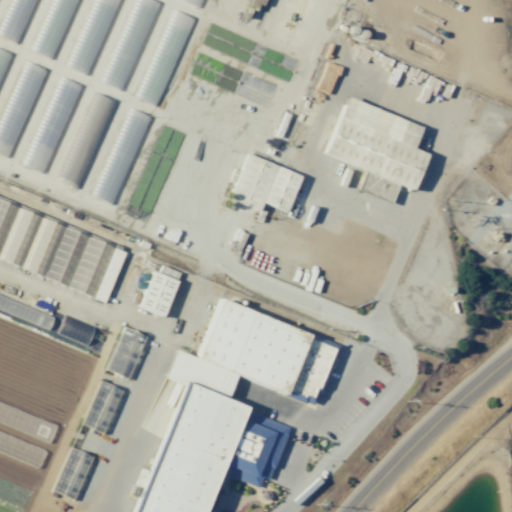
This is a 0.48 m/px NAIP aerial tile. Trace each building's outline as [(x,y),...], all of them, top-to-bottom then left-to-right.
[(105,111),(96,108),(101,96),(90,92),(75,131),(94,139),(105,111)] [(418,124),(342,98),(321,156),(411,187),(423,153),(410,149),(418,124)] [(110,204),(139,133),(126,128),(131,115),(123,111),(89,196),(110,204)] [(298,175),(243,154),(226,198),(256,210),(259,202),(283,212),(298,175)] [(363,191),(389,202),(396,185),(376,177),(374,183),(367,180),(363,191)] [(102,302),(122,252),(108,246),(108,248),(95,243),(91,253),(91,254),(82,250),(67,250),(64,259),(62,259),(62,252),(59,251),(42,256),(42,263),(49,263),(49,274),(53,279),(56,279),(56,271),(60,271),(66,278),(63,287),(102,302)] [(174,281),(139,268),(132,287),(141,291),(135,307),(160,316),(174,281)] [(198,356),(222,298),(334,345),(310,403),(198,356)] [(51,316),(22,307),(20,311),(7,307),(4,316),(47,329),(51,316)] [(54,334),(84,345),(92,325),(62,314),(54,334)] [(142,336),(121,326),(102,369),(124,378),(142,336)] [(79,424),(101,433),(118,389),(96,380),(79,424)]
